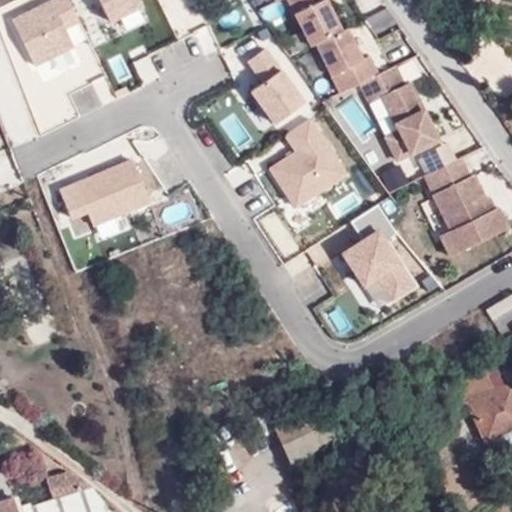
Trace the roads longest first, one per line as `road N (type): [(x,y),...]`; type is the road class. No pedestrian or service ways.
road 1 (residential): [(511,272),(375,358),(345,362),(311,339),(164,115),(142,112),(32,163)]
road 2 (unknown): [(132,510),(134,425),(25,148)]
road 3 (residential): [(401,0),(511,152)]
road 4 (residential): [(0,420),(135,511)]
